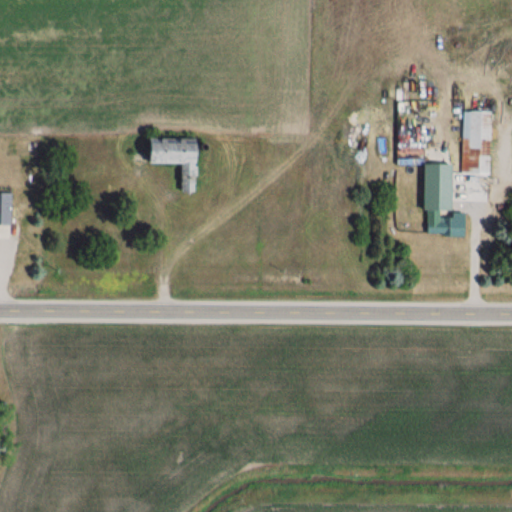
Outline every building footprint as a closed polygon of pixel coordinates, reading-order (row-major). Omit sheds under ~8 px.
[(489,175),(490,112),(469,111),(467,174),(489,175)] [(141,163),(178,163),(177,191),(194,192),(195,139),(141,138),(141,163)] [(414,176),(414,194),(428,194),(428,176),(414,176)] [(487,181),(466,181),(466,191),(487,191),(487,181)] [(11,192),(0,192),(0,224),(11,224),(11,192)] [(425,218),(425,237),(461,237),(461,218),(425,218)]
